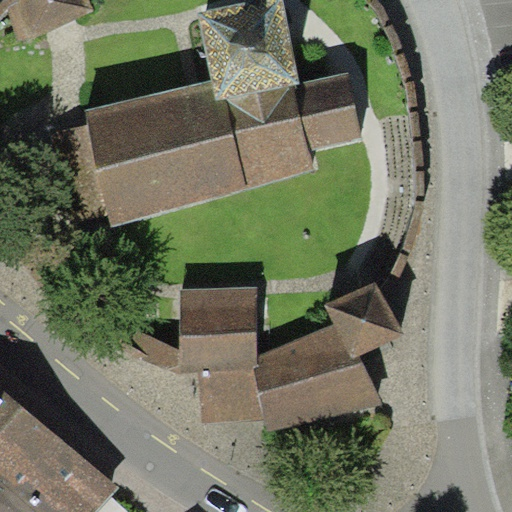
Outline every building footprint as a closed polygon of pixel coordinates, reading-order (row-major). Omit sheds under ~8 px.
[(0,0),(0,16),(3,22),(17,55),(55,39),(87,25),(76,0),(0,0)] [(182,92),(64,123),(91,230),(310,176),(303,151),(362,135),(345,69),(279,86),(258,6),(166,30),(182,92)] [(351,307),(323,323),(332,335),(353,374),(361,370),(379,359),(405,345),(384,305),(375,293),(351,307)] [(255,425),(249,373),(248,361),(242,297),(166,304),(171,356),(173,381),(195,378),(200,430),(255,425)] [(248,361),(249,373),(255,425),(262,435),(374,403),(361,370),(353,374),(332,335),(248,361)] [(136,351),(130,361),(161,380),(173,381),(171,356),(143,340),(140,346),(136,351)] [(118,487),(0,383),(0,511),(95,511),(111,495),(118,487)] [(127,511),(111,495),(95,511),(127,511)]
